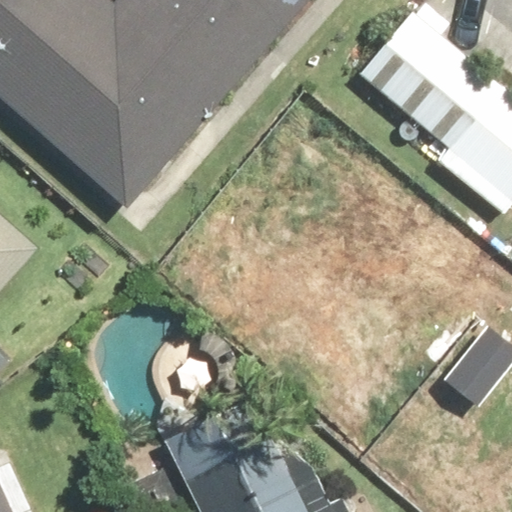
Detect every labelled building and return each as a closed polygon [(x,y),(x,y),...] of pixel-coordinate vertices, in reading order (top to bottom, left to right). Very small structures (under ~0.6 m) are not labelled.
[(0,0),(0,85),(136,207),(317,0),(0,0)] [(511,89),(421,9),(368,69),(456,146),(443,160),(511,220),(511,89)] [(0,304),(47,251),(0,209),(0,304)] [(284,380),(174,431),(211,511),(364,511),(356,493),(340,500),(284,380)] [(27,511),(6,462),(0,464),(0,511),(27,511)]
